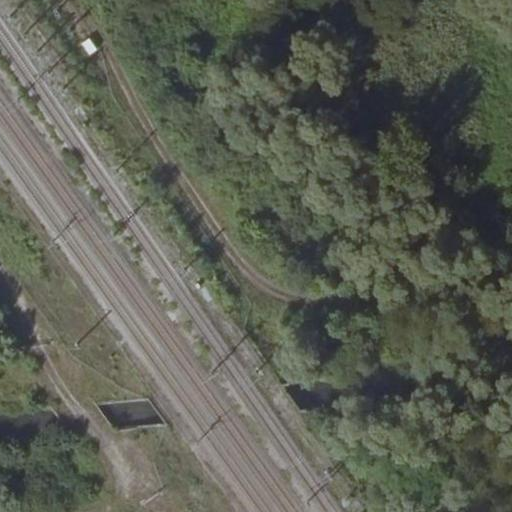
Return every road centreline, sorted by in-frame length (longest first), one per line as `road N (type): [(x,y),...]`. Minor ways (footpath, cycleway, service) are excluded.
road 1 (track): [(511,287),(335,305),(264,284),(228,248),(157,140),(82,0)]
road 2 (track): [(0,296),(118,464),(120,495),(99,511)]
